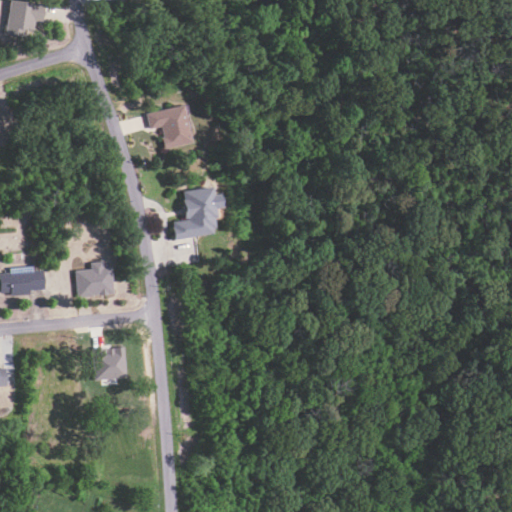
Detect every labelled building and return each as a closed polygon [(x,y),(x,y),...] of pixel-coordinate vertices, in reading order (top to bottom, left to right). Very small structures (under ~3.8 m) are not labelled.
[(7,0),(4,34),(31,37),(33,20),(40,21),(42,2),(23,0),(7,0)] [(143,113),(147,129),(158,127),(162,148),(189,143),(181,104),(143,113)] [(172,239),(213,233),(209,208),(218,207),(216,193),(209,193),(209,186),(178,190),(182,219),(169,221),(172,239)] [(74,296),(111,295),(110,260),(88,261),(88,269),(74,269),(74,296)] [(0,294),(43,290),(40,269),(31,270),(31,265),(8,268),(9,271),(0,272),(0,294)] [(124,378),(123,346),(90,347),(91,379),(124,378)]
